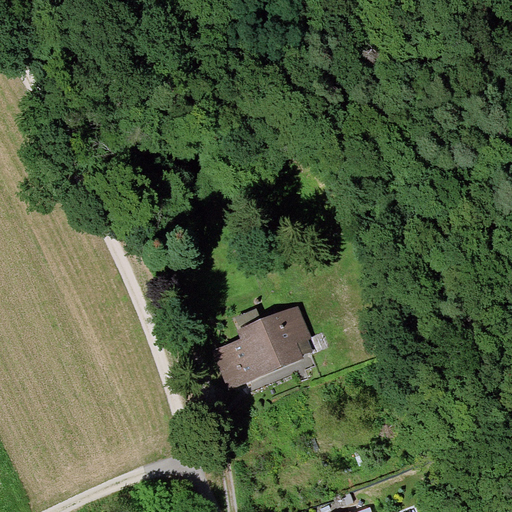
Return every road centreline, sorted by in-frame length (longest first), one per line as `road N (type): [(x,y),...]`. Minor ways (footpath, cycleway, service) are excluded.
road 1 (track): [(0,23),(123,262),(188,456)]
road 2 (track): [(59,511),(188,456)]
